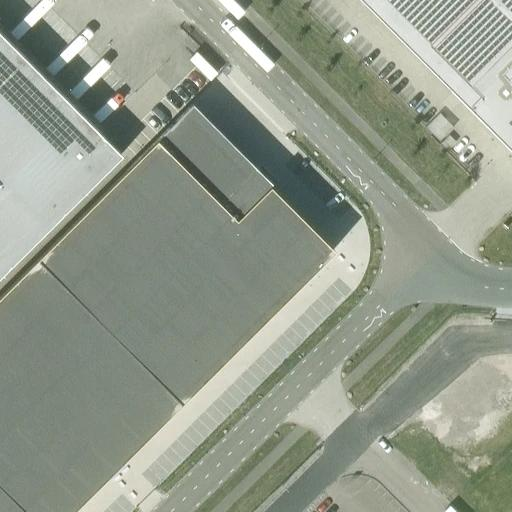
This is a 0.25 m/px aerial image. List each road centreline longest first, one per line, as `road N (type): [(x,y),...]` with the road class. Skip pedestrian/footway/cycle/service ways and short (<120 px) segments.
road 1 (unclassified): [(168,511),(433,249)]
road 2 (tertiary): [(433,249),(187,0)]
road 3 (unknown): [(354,442),(494,329)]
